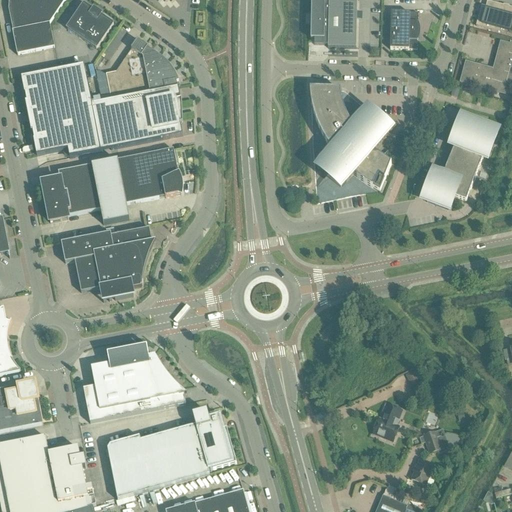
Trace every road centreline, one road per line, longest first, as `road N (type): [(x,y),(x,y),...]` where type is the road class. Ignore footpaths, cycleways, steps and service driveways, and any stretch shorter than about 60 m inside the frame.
road 1 (unclassified): [(175,309),(177,257),(213,193),(208,100),(191,52),(116,0)]
road 2 (secondary): [(261,271),(249,174),(248,0)]
road 3 (residential): [(266,69),(439,73),(460,0)]
road 4 (residential): [(365,218),(277,226),(266,69)]
road 5 (unclassified): [(44,320),(0,90)]
road 6 (unclassified): [(274,511),(245,409),(190,364),(178,325)]
road 7 (secondary): [(316,511),(272,327)]
road 8 (tertiary): [(511,242),(374,269)]
road 9 (tertiary): [(377,285),(511,259)]
